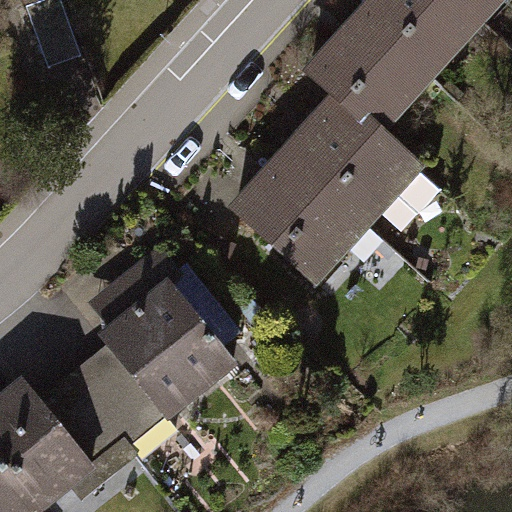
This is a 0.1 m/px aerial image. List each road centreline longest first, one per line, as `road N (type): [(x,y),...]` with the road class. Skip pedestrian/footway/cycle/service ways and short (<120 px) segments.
road 1 (residential): [(0,287),(273,0)]
road 2 (track): [(288,511),(371,444),(511,387)]
